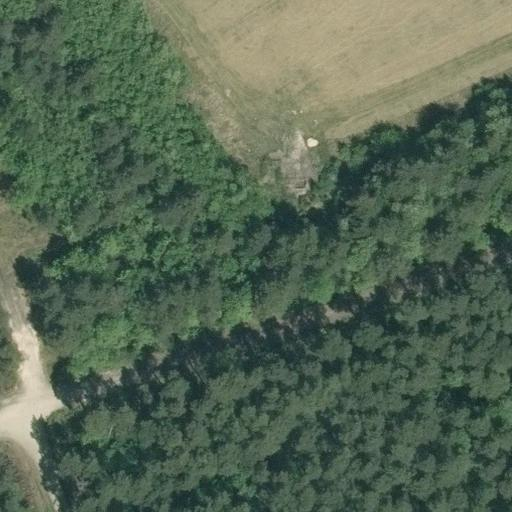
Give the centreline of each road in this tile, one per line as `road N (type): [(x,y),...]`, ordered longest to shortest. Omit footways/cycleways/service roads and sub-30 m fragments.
road 1 (track): [(511,250),(36,408)]
road 2 (track): [(70,511),(36,408),(0,421)]
